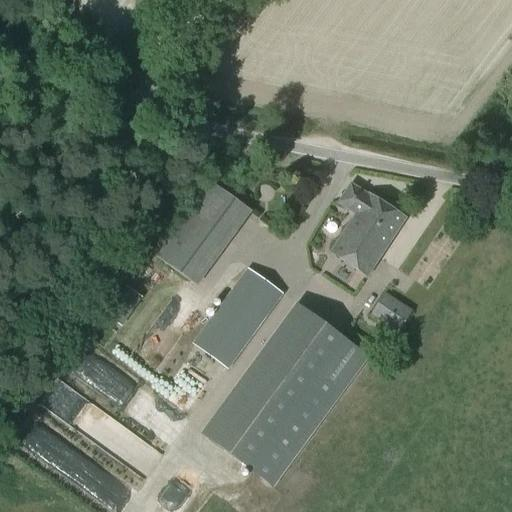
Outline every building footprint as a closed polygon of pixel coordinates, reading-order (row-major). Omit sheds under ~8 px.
[(190,283),(245,209),(211,184),(156,258),(190,283)] [(368,196),(350,185),(338,204),(355,215),(330,254),(367,278),(405,220),(368,195),(368,196)] [(227,370),(282,296),(248,271),(193,345),(227,370)] [(120,327),(141,299),(128,290),(108,319),(120,327)] [(398,333),(411,312),(384,295),(371,316),(398,333)] [(269,486),(364,356),(301,309),(206,439),(269,486)]
